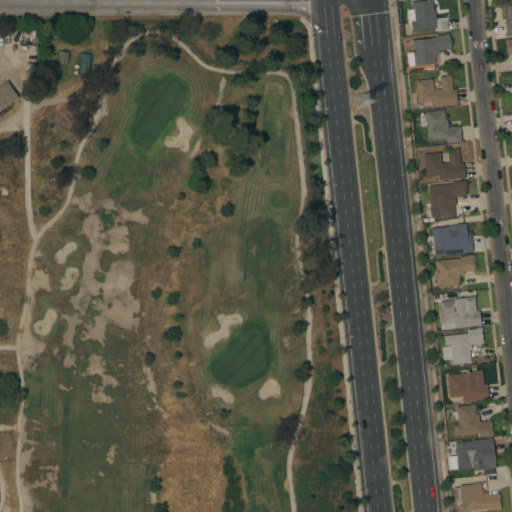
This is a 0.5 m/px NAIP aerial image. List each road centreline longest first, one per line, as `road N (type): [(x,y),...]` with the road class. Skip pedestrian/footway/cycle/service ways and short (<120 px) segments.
road 1 (primary): [(325,0),(380,511)]
road 2 (primary): [(425,511),(379,79)]
road 3 (residential): [(473,0),(511,352)]
